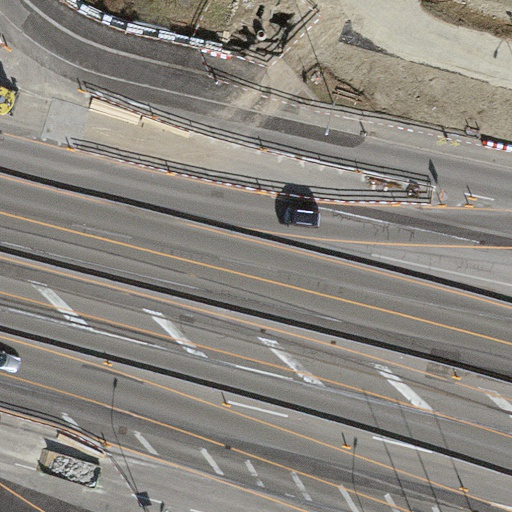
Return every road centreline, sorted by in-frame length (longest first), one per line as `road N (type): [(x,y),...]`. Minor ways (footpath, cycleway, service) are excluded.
road 1 (primary): [(0,341),(511,474)]
road 2 (motorway): [(511,319),(0,204)]
road 3 (primary): [(511,203),(214,139)]
road 4 (secondary): [(214,139),(76,90),(0,49)]
road 5 (primary): [(0,441),(209,511)]
road 6 (primary): [(214,139),(0,104)]
